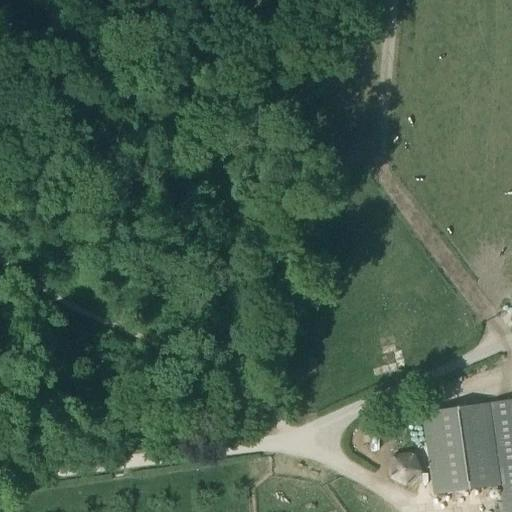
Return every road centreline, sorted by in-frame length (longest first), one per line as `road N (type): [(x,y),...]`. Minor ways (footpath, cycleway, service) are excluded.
road 1 (track): [(393,0),(384,184),(505,343)]
road 2 (track): [(279,443),(275,400),(71,310),(0,259)]
road 3 (track): [(0,481),(279,443)]
road 4 (track): [(279,443),(511,341)]
